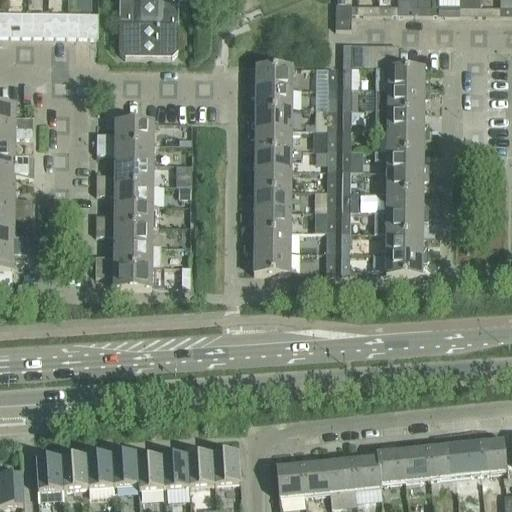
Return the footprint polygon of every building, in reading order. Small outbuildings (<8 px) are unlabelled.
[(114,0),(114,2),(120,2),(119,57),(124,63),(172,63),(178,57),(179,2),(183,2),(183,0),(114,0)] [(418,20),(418,11),(418,3),(398,3),(398,11),(398,20),(418,20)] [(351,19),(357,20),(357,11),(351,11),(351,10),(336,10),(335,34),(351,34),(351,19)] [(378,20),(378,11),(357,11),(357,20),(378,20)] [(398,20),(398,11),(378,11),(378,20),(398,20)] [(439,20),(439,12),(418,11),(418,20),(439,20)] [(459,21),(459,12),(439,12),(439,20),(459,21)] [(479,21),(480,12),(459,12),(459,21),(479,21)] [(500,21),(500,12),(480,12),(479,21),(500,21)] [(511,21),(511,12),(500,12),(500,21),(511,21)] [(0,40),(10,41),(10,18),(0,17),(0,40)] [(21,41),(21,18),(10,18),(10,41),(21,41)] [(32,41),(33,18),(21,18),(21,41),(32,41)] [(43,42),(43,18),(33,18),(32,41),(43,42)] [(55,42),(55,19),(43,18),(43,42),(55,42)] [(66,42),(66,19),(55,19),(55,42),(66,42)] [(78,42),(78,19),(66,19),(66,42),(78,42)] [(89,42),(90,19),(78,19),(78,42),(89,42)] [(99,19),(90,19),(89,42),(98,42),(99,19)] [(351,74),(352,50),(343,50),(343,73),(351,74)] [(363,74),(364,50),(352,50),(351,74),(363,74)] [(375,74),(376,50),(364,50),(363,74),(375,74)] [(386,74),(386,50),(376,50),(375,74),(386,74)] [(398,74),(399,50),(386,50),(386,74),(398,74)] [(292,93),(292,73),(250,72),(250,93),(292,93)] [(328,74),(328,94),(337,94),(337,74),(328,74)] [(343,74),(342,94),(351,94),(352,74),(343,74)] [(398,74),(386,74),(375,74),(375,95),(430,96),(430,88),(424,88),(424,74),(398,74)] [(292,114),(292,93),(250,93),(250,101),(256,101),(255,114),(292,114)] [(336,115),(337,94),(328,94),(328,115),(336,115)] [(342,94),(342,115),(351,115),(351,94),(342,94)] [(430,103),(430,96),(375,95),(375,116),(424,116),(424,103),(430,103)] [(0,132),(33,133),(34,123),(15,122),(15,111),(0,110),(0,132)] [(292,135),(292,114),(255,114),(255,127),(249,127),(249,135),(292,135)] [(336,136),(336,115),(328,115),(328,136),(336,136)] [(351,136),(351,115),(342,115),(342,136),(351,136)] [(423,129),(424,116),(375,116),(375,136),(387,136),(429,137),(429,129),(423,129)] [(153,150),(153,128),(115,128),(115,139),(97,139),(97,149),(153,150)] [(15,143),(33,143),(33,133),(0,132),(0,152),(15,153),(15,143)] [(291,155),(292,135),(249,135),(249,142),(255,142),(255,155),(291,155)] [(336,155),(336,136),(328,136),(327,155),(336,155)] [(351,156),(351,136),(342,136),(342,156),(351,156)] [(429,144),(429,137),(387,136),(387,157),(423,157),(423,144),(429,144)] [(153,171),(153,150),(97,149),(97,159),(115,159),(115,171),(153,171)] [(0,173),(33,173),(33,163),(15,163),(15,153),(0,152),(0,173)] [(291,176),(291,155),(255,155),(255,168),(249,168),(249,175),(291,176)] [(336,177),(336,155),(327,155),(327,176),(336,177)] [(350,177),(351,156),(342,156),(342,177),(350,177)] [(423,170),(423,157),(387,157),(386,177),(429,177),(429,170),(423,170)] [(153,191),(153,171),(115,171),(115,180),(96,180),(96,190),(153,191)] [(15,183),(33,183),(33,173),(0,173),(0,193),(15,194),(15,183)] [(291,196),(291,176),(249,175),(249,183),(255,183),(255,195),(291,196)] [(336,196),(336,177),(327,176),(327,196),(336,196)] [(350,196),(350,177),(342,177),(342,196),(350,196)] [(429,185),(429,177),(386,177),(386,197),(423,198),(423,185),(429,185)] [(153,212),(153,191),(96,190),(96,200),(115,200),(114,211),(153,212)] [(180,191),(179,203),(190,203),(190,192),(180,191)] [(0,213),(33,214),(33,204),(14,204),(15,194),(0,193),(0,213)] [(291,217),(291,196),(255,195),(254,209),(249,209),(248,216),(291,217)] [(335,217),(336,196),(327,196),(327,217),(335,217)] [(350,217),(350,196),(342,196),(342,217),(350,217)] [(363,197),(350,196),(350,217),(362,218),(363,197)] [(422,211),(423,198),(386,197),(386,218),(428,218),(428,211),(422,211)] [(152,232),(153,212),(114,211),(114,221),(96,220),(96,231),(152,232)] [(14,224),(33,224),(33,214),(0,213),(0,234),(14,235),(14,224)] [(290,237),(291,217),(248,216),(248,224),(254,224),(254,236),(290,237)] [(335,237),(335,217),(327,217),(327,237),(335,237)] [(350,238),(350,217),(342,217),(341,238),(350,238)] [(428,226),(428,218),(386,218),(386,238),(422,239),(422,226),(428,226)] [(152,253),(152,251),(152,232),(96,231),(96,240),(114,241),(114,252),(152,253)] [(0,254),(32,255),(32,245),(14,245),(14,235),(0,234),(0,254)] [(290,258),(290,237),(254,236),(254,250),(244,250),(244,257),(248,257),(290,258)] [(335,258),(335,237),(327,237),(327,258),(335,258)] [(350,259),(350,238),(341,238),(341,259),(350,259)] [(422,252),(422,239),(386,238),(386,259),(428,259),(428,252),(422,252)] [(161,251),(152,251),(152,253),(114,252),(114,261),(95,261),(95,272),(152,272),(160,272),(161,251)] [(0,254),(0,292),(12,293),(12,276),(14,276),(14,265),(32,265),(32,255),(0,254)] [(290,279),(290,258),(248,257),(248,264),(254,265),(254,279),(290,279)] [(335,278),(335,258),(327,258),(326,278),(335,278)] [(350,278),(350,259),(341,259),(341,278),(350,278)] [(428,266),(428,259),(386,259),(386,280),(422,280),(422,266),(428,266)] [(152,293),(152,272),(95,272),(95,281),(114,282),(114,293),(152,293)] [(180,294),(188,294),(188,273),(180,273),(180,294)] [(503,445),(478,448),(481,478),(506,476),(503,445)] [(481,478),(478,448),(452,451),(456,481),(481,478)] [(456,481),(452,451),(427,453),(430,484),(456,481)] [(430,484),(427,453),(402,456),(405,487),(430,484)] [(405,487),(402,456),(376,459),(376,463),(379,489),(381,489),(405,487)] [(240,489),(238,457),(213,459),(215,491),(240,489)] [(139,490),(138,464),(137,458),(112,460),(114,491),(138,490),(139,490)] [(215,491),(213,459),(188,461),(190,492),(215,491)] [(114,491),(112,460),(86,461),(88,493),(89,505),(115,503),(114,491)] [(88,493),(86,461),(62,463),(64,495),(88,493)] [(190,492),(188,461),(163,462),(165,494),(190,492)] [(165,494),(163,462),(138,464),(139,490),(138,490),(139,496),(165,494)] [(64,495),(62,463),(36,465),(38,507),(64,506),(64,495)] [(379,489),(376,463),(351,465),(355,496),(381,493),(381,489),(379,489)] [(355,496),(351,465),(326,468),(329,499),(355,496)] [(329,499),(326,468),(301,470),(304,501),(329,499)] [(304,501),(301,470),(276,473),(279,504),(304,501)] [(0,511),(17,511),(25,511),(22,480),(0,481),(0,511)]
